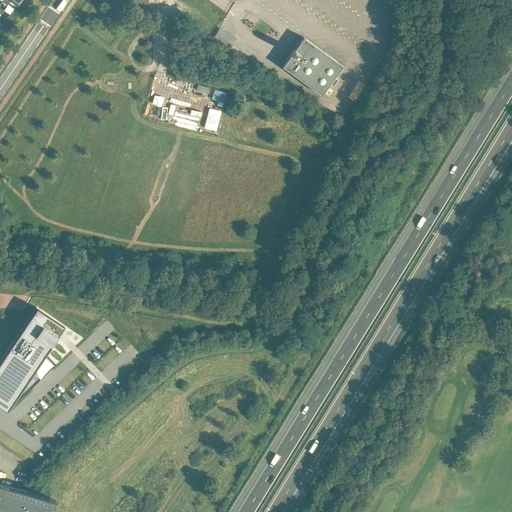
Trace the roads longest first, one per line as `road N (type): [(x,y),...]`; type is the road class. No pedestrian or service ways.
road 1 (motorway): [(511,81),(245,511)]
road 2 (motorway): [(275,511),(511,128)]
road 3 (track): [(436,511),(511,309)]
